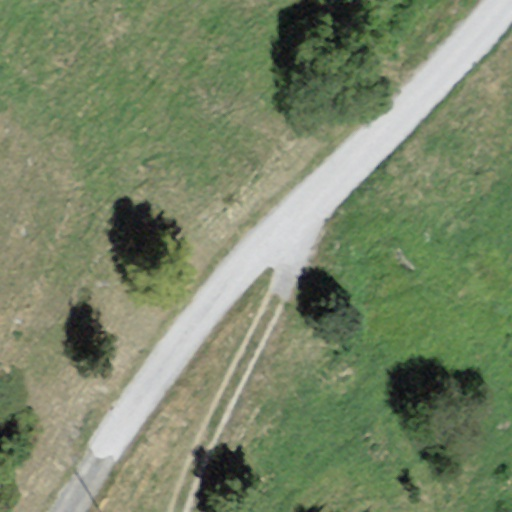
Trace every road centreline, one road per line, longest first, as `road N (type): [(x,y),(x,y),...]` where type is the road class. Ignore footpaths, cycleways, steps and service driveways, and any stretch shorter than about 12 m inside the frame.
road 1 (unclassified): [(71,511),(120,424),(225,286),(504,0)]
road 2 (track): [(177,511),(289,263),(291,247),(279,229)]
